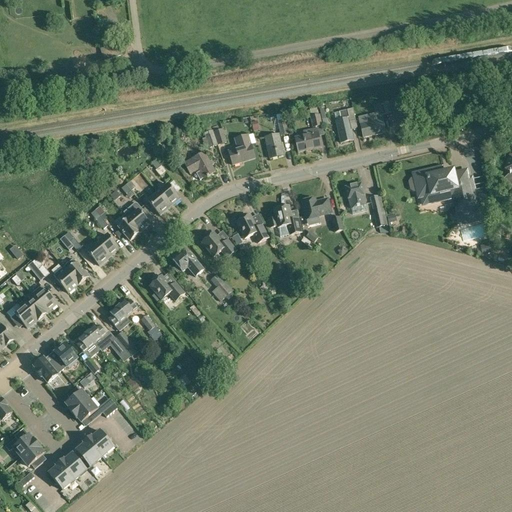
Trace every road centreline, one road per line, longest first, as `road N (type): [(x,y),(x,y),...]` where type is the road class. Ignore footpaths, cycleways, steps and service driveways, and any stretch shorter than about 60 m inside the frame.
road 1 (unclassified): [(511,126),(220,196),(17,364)]
road 2 (residential): [(0,378),(61,449),(72,430),(17,364)]
road 3 (track): [(121,276),(204,378)]
